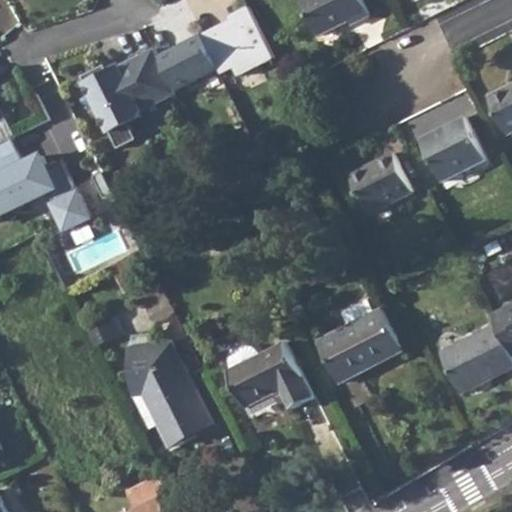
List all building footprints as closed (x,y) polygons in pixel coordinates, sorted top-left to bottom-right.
[(365,0),(304,0),(322,36),(352,21),(354,25),(373,16),(365,0)] [(233,19),(205,33),(222,67),(224,72),(236,65),(241,74),(277,56),(251,4),(231,15),(233,19)] [(222,67),(205,33),(161,55),(178,88),(222,67)] [(161,55),(157,46),(111,70),(107,62),(85,74),(121,147),(140,137),(131,120),(143,114),(145,108),(179,91),(178,88),(161,55)] [(511,84),(491,95),(510,134),(511,132),(511,84)] [(0,123),(11,118),(5,106),(0,105),(0,123)] [(468,117),(424,139),(445,182),(490,160),(468,117)] [(0,123),(0,143),(14,136),(19,134),(11,118),(0,123)] [(0,215),(52,190),(59,204),(57,204),(69,228),(92,217),(81,193),(80,194),(65,161),(57,165),(59,169),(52,172),(50,168),(45,155),(26,164),(14,136),(0,143),(0,215)] [(397,152),(352,174),(371,212),(416,190),(397,152)] [(190,159),(181,164),(184,171),(194,166),(190,159)] [(96,176),(107,198),(116,194),(105,171),(96,176)] [(127,259),(116,264),(130,290),(140,284),(127,259)] [(343,312),(349,325),(377,312),(370,299),(343,312)] [(511,306),(495,315),(500,325),(511,347),(511,306)] [(377,312),(349,325),(321,339),(344,383),(407,351),(385,307),(377,312)] [(111,314),(85,327),(96,348),(122,335),(111,314)] [(511,347),(500,325),(445,352),(465,393),(511,369),(511,347)] [(132,335),(133,347),(156,344),(155,333),(132,335)] [(266,352),(253,359),(230,370),(249,406),(284,389),(294,409),(318,397),(289,341),(266,352)] [(133,347),(131,347),(135,387),(148,386),(174,436),(194,426),(196,432),(215,423),(188,367),(174,342),(156,344),(133,347)] [(249,351),(253,359),(266,352),(263,344),(249,351)] [(148,386),(135,387),(136,396),(146,395),(171,445),(196,432),(194,426),(174,436),(148,386)] [(170,492),(161,475),(129,491),(137,508),(130,511),(167,511),(160,497),(170,492)] [(9,511),(2,496),(0,496),(0,511),(9,511)]
